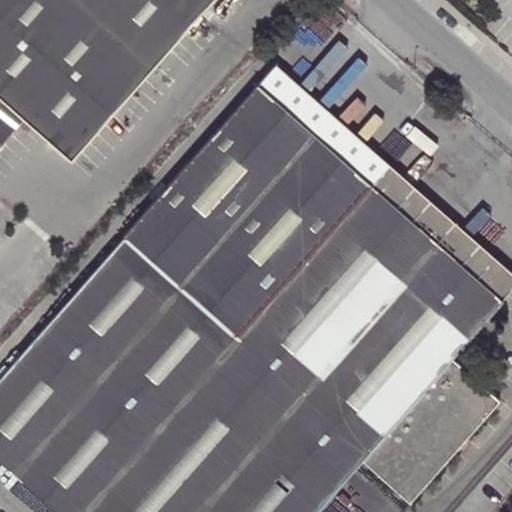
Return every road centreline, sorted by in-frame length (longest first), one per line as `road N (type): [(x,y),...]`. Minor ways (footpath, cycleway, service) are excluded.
road 1 (unknown): [(306,21),(471,163),(508,102)]
road 2 (unclassified): [(511,105),(393,0)]
